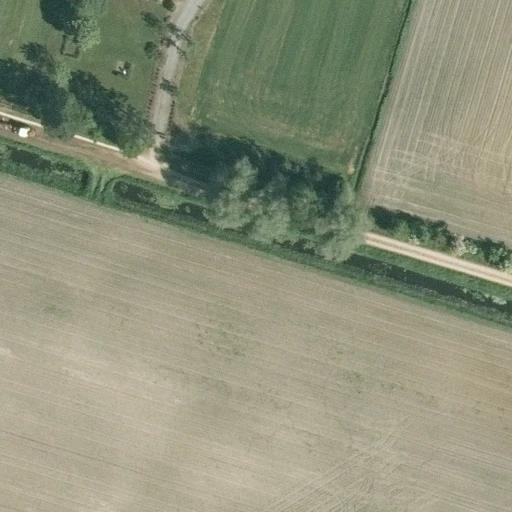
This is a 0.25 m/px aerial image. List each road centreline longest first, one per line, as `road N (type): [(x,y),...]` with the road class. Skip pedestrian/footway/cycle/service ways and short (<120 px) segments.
road 1 (track): [(511,278),(149,168)]
road 2 (track): [(149,168),(0,124)]
